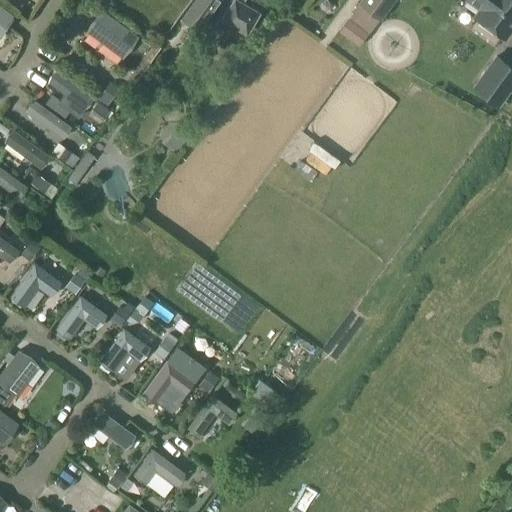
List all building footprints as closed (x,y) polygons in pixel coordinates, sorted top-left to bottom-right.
[(199,30),(220,0),(195,0),(183,18),(199,30)] [(244,1),(244,0),(233,0),(221,20),(250,37),(264,13),(244,1)] [(361,0),(360,3),(381,18),(394,0),(361,0)] [(476,16),(505,37),(511,26),(511,0),(471,0),(483,8),(476,16)] [(0,35),(11,21),(0,12),(0,35)] [(133,39),(100,16),(85,37),(118,60),(133,39)] [(352,18),(341,32),(362,47),(372,33),(352,18)] [(249,58),(232,46),(217,66),(234,79),(249,58)] [(475,86),(500,104),(511,86),(511,66),(497,56),(475,86)] [(54,95),(46,106),(65,120),(71,111),(80,118),(94,98),(58,71),(50,82),(67,94),(62,101),(54,95)] [(120,89),(110,82),(100,96),(110,103),(120,89)] [(69,133),(32,105),(25,116),(63,144),(69,133)] [(13,133),(4,146),(42,173),(51,161),(13,133)] [(77,157),(72,153),(72,152),(58,142),(51,152),(71,166),(77,157)] [(96,156),(88,150),(68,178),(76,184),(96,156)] [(493,162),(478,152),(473,159),(488,170),(493,162)] [(0,166),(0,185),(21,200),(30,188),(0,166)] [(483,175),(467,166),(463,171),(480,180),(483,175)] [(38,174),(32,184),(45,193),(52,184),(38,174)] [(4,199),(0,204),(0,208),(8,214),(14,206),(4,199)] [(0,259),(9,266),(19,256),(0,241),(0,259)] [(32,241),(21,256),(31,263),(42,248),(32,241)] [(9,301),(22,311),(37,292),(50,301),(61,287),(36,267),(9,301)] [(84,285),(74,277),(65,288),(75,296),(84,285)] [(461,295),(467,287),(461,282),(456,289),(461,295)] [(105,320),(92,310),(79,301),(55,332),(68,342),(84,321),(98,331),(105,320)] [(121,326),(131,312),(121,305),(111,319),(121,326)] [(136,311),(128,322),(132,325),(140,323),(144,318),(136,311)] [(151,347),(124,327),(100,361),(114,371),(128,353),(140,362),(151,347)] [(155,351),(165,358),(175,344),(165,337),(155,351)] [(21,349),(0,376),(0,379),(21,395),(43,365),(21,349)] [(168,360),(143,393),(157,404),(172,385),(184,394),(194,380),(168,360)] [(200,385),(210,392),(219,378),(210,371),(200,385)] [(0,387),(0,403),(5,407),(13,397),(0,387)] [(214,397),(190,429),(202,438),(218,416),(231,427),(240,415),(214,397)] [(258,409),(245,427),(256,436),(270,417),(258,409)] [(135,440),(102,414),(94,425),(127,451),(135,440)] [(15,430),(0,417),(0,446),(1,448),(15,430)] [(132,477),(144,486),(155,475),(174,489),(183,476),(151,452),(132,477)] [(120,467),(110,482),(119,489),(130,474),(120,467)] [(220,486),(206,476),(200,485),(214,495),(220,486)] [(130,478),(123,488),(130,493),(137,483),(130,478)] [(124,511),(142,511),(131,503),(124,511)]
